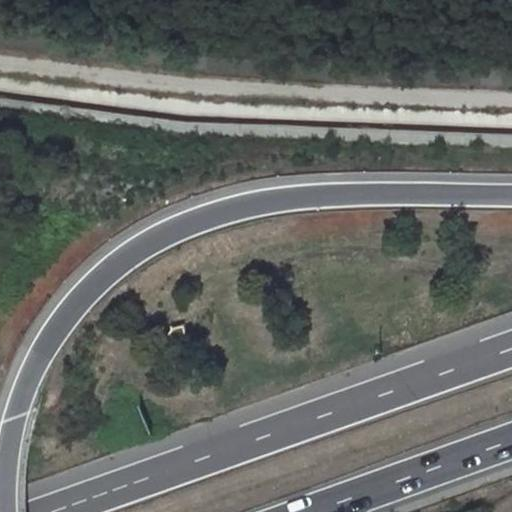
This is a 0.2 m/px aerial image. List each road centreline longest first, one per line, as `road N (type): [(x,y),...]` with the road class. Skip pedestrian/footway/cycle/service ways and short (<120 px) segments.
road 1 (motorway): [(511,190),(309,196),(208,213),(154,236),(97,278),(51,330),(10,420),(6,511)]
road 2 (motorway): [(511,347),(50,511)]
road 3 (motorway): [(307,511),(511,439)]
